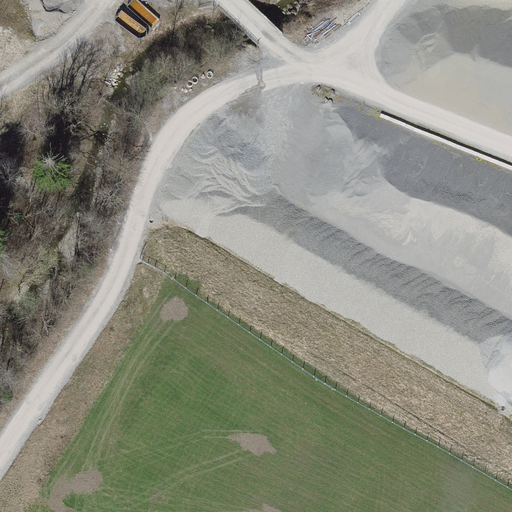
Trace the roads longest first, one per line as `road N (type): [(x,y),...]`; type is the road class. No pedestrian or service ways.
road 1 (track): [(0,460),(119,283),(179,125),(222,92),(300,68)]
road 2 (track): [(511,147),(300,68),(227,0)]
road 3 (track): [(0,104),(56,58),(100,0)]
